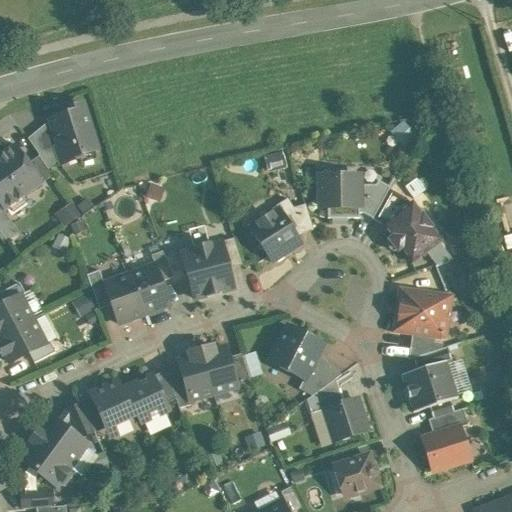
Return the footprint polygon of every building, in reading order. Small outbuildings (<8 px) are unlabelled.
[(82,104),(65,110),(66,115),(50,120),(50,121),(59,147),(55,148),(59,161),(60,164),(79,158),(78,156),(96,150),(82,104)] [(50,121),(27,139),(39,156),(38,157),(48,170),(59,161),(55,148),(59,147),(50,121)] [(15,145),(0,155),(0,206),(3,211),(4,212),(43,184),(42,183),(29,163),(15,145)] [(48,170),(38,157),(29,163),(42,183),(52,176),(48,170)] [(359,186),(359,177),(320,178),(320,208),(327,207),(327,219),(359,219),(359,186)] [(375,186),(359,186),(359,214),(362,214),(373,220),(389,190),(390,188),(378,181),(375,186)] [(406,199),(389,190),(373,220),(383,226),(410,205),(406,199)] [(305,205),(293,209),(287,199),(276,207),(278,210),(279,210),(296,237),(299,234),(313,230),(305,205)] [(414,206),(412,204),(410,205),(383,226),(385,228),(385,227),(393,238),(390,241),(397,251),(401,248),(410,260),(410,261),(411,262),(413,261),(438,242),(440,241),(438,239),(430,228),(422,217),(421,217),(413,206),(414,206)] [(296,237),(279,210),(278,210),(249,228),(271,263),(301,244),(296,237)] [(242,266),(233,239),(220,243),(220,245),(221,244),(227,270),(242,266)] [(220,245),(209,247),(209,246),(193,250),(194,251),(183,254),(182,255),(189,280),(194,299),(233,289),(227,270),(221,244),(220,245)] [(162,252),(151,256),(155,266),(161,282),(172,278),(164,257),(162,252)] [(182,252),(164,257),(172,278),(173,278),(174,284),(189,280),(182,255),(183,254),(182,252)] [(155,266),(129,275),(144,315),(169,306),(161,282),(155,266)] [(103,285),(98,271),(87,276),(99,310),(111,305),(103,285)] [(103,285),(111,305),(118,325),(144,315),(129,275),(103,285)] [(19,284),(0,293),(0,306),(20,297),(25,294),(19,284)] [(449,298),(401,291),(396,331),(412,334),(436,337),(438,337),(443,336),(449,298)] [(0,306),(0,337),(32,320),(20,297),(0,306)] [(32,320),(0,337),(0,345),(0,352),(2,356),(5,354),(9,363),(28,353),(45,344),(32,320)] [(323,345),(288,327),(269,362),(304,380),(305,381),(318,356),(323,345)] [(436,337),(412,334),(408,360),(413,359),(441,350),(442,344),(435,343),(436,337)] [(45,344),(28,353),(34,364),(55,353),(50,342),(45,344)] [(226,347),(214,351),(212,346),(200,349),(213,395),(237,388),(238,388),(229,358),(226,347)] [(441,350),(413,359),(416,371),(446,362),(451,360),(447,348),(441,350)] [(213,395),(200,349),(188,353),(190,358),(177,361),(180,372),(189,402),(190,402),(213,395)] [(241,355),(229,358),(238,388),(237,388),(238,392),(251,388),(241,355)] [(318,356),(305,381),(304,380),(299,390),(312,397),(335,380),(341,376),(318,356)] [(416,371),(401,376),(401,377),(402,377),(413,412),(412,412),(413,413),(429,408),(450,402),(457,399),(457,398),(446,363),(446,362),(416,371)] [(167,376),(165,371),(151,378),(163,405),(175,400),(167,376)] [(189,402),(180,372),(167,376),(175,400),(178,409),(191,405),(190,402),(189,402)] [(151,378),(120,392),(116,383),(91,394),(95,402),(107,428),(138,414),(142,423),(166,411),(163,405),(151,378)] [(312,397),(306,400),(311,414),(324,410),(343,404),(335,380),(312,397)] [(343,404),(324,410),(335,442),(367,432),(356,400),(343,404)] [(107,428),(95,402),(83,407),(94,431),(95,433),(107,428)] [(450,402),(429,408),(433,419),(454,413),(450,402)] [(82,404),(66,412),(57,423),(79,439),(94,431),(83,407),(82,404)] [(433,419),(428,421),(433,436),(460,428),(460,429),(468,426),(463,410),(454,413),(433,419)] [(51,418),(40,432),(38,431),(29,442),(32,444),(19,460),(27,466),(21,475),(22,493),(36,492),(35,479),(38,474),(55,487),(56,486),(63,485),(69,477),(68,470),(86,444),(79,439),(57,423),(51,418)] [(433,436),(422,440),(432,472),(470,460),(460,429),(460,428),(433,436)] [(368,456),(334,467),(344,498),(378,487),(375,477),(377,474),(375,468),(371,466),(368,456)] [(22,493),(21,493),(22,510),(36,509),(52,508),(51,491),(36,492),(22,493)] [(511,511),(511,497),(476,511),(475,511),(511,511)] [(262,511),(287,511),(283,502),(262,511)]
